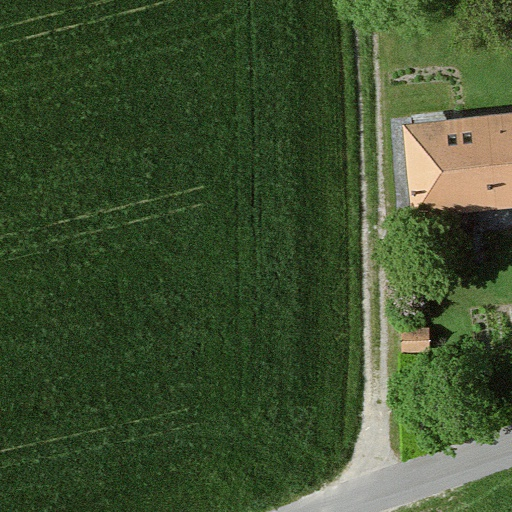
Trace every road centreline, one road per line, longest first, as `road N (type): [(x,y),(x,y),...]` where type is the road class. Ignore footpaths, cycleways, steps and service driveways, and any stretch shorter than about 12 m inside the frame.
road 1 (track): [(375,497),(363,0)]
road 2 (tertiary): [(511,440),(320,511)]
